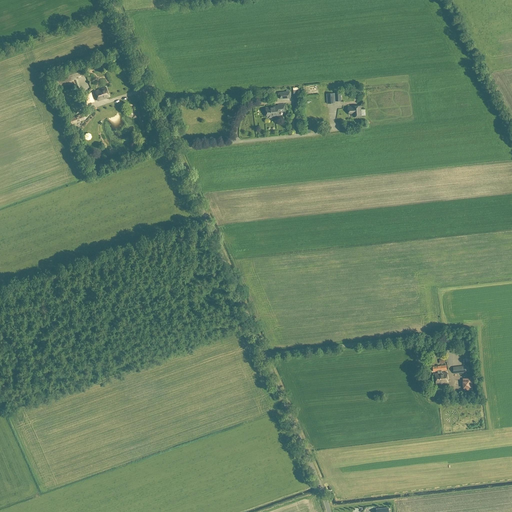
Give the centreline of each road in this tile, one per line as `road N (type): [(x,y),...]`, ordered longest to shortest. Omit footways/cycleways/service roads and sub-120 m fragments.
road 1 (unclassified): [(112,0),(328,511)]
road 2 (unknown): [(234,142),(245,107),(288,99),(294,137)]
